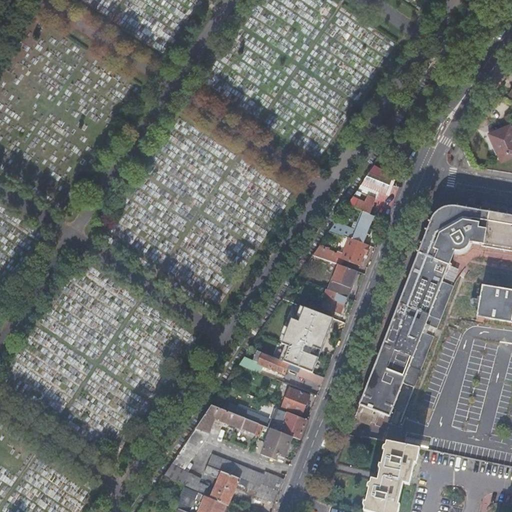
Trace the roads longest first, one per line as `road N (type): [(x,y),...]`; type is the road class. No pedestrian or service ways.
road 1 (tertiary): [(482,70),(425,145),(306,460)]
road 2 (tertiary): [(306,460),(429,172)]
